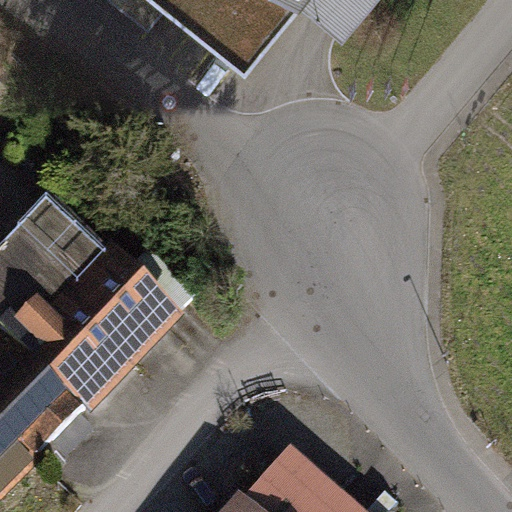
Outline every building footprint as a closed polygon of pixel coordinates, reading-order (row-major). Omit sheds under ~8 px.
[(168,0),(121,0),(150,23),(168,0)] [(177,0),(247,56),(292,0),(177,0)] [(310,0),(343,27),(365,0),(310,0)] [(0,495),(51,444),(170,327),(51,207),(0,257),(0,329),(11,341),(0,350),(0,495)] [(356,511),(295,456),(244,511),(356,511)]
